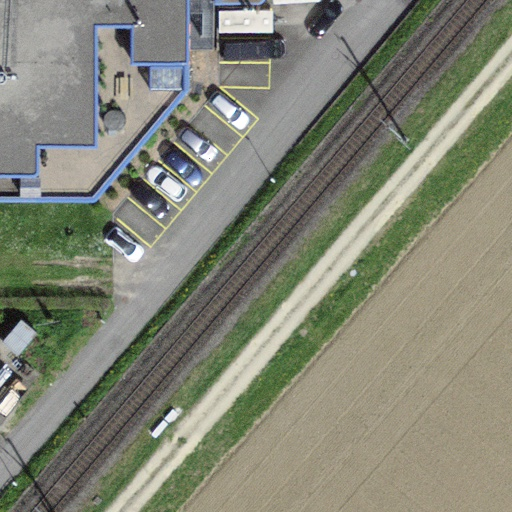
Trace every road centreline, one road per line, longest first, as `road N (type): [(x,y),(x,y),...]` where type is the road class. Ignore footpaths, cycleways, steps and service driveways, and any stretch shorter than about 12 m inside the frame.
road 1 (residential): [(0,470),(388,0)]
road 2 (track): [(511,52),(121,511)]
